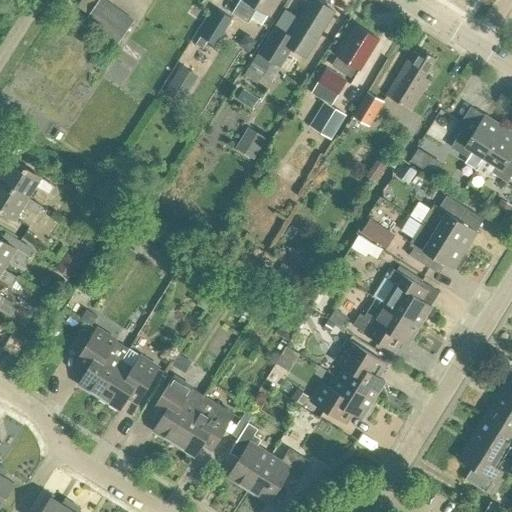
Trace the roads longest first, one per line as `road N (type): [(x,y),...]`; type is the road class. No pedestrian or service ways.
road 1 (residential): [(378,492),(511,278)]
road 2 (residential): [(158,511),(57,447),(34,408),(0,387)]
